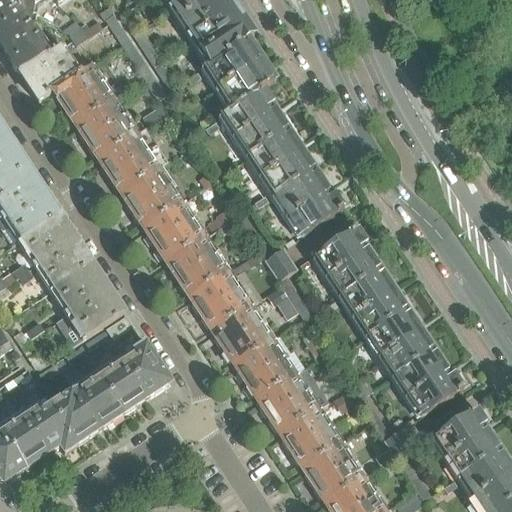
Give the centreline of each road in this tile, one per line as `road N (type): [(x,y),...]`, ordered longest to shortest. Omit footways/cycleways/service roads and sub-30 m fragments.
road 1 (secondary): [(305,0),(388,177),(511,346)]
road 2 (residential): [(206,415),(0,91)]
road 3 (secondary): [(511,271),(433,156),(353,0)]
road 4 (residential): [(55,511),(206,415)]
